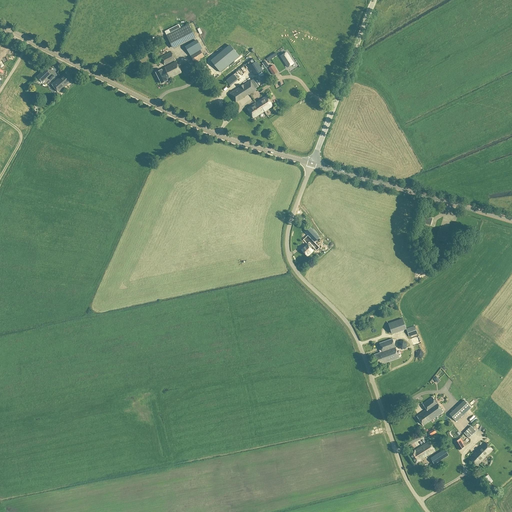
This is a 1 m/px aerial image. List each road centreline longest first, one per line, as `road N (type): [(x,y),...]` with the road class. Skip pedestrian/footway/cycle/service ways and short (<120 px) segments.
road 1 (unclassified): [(426,511),(404,478),(350,327),(287,254),(311,163)]
road 2 (tertiary): [(311,163),(206,130),(0,25)]
road 3 (tertiary): [(511,221),(311,163)]
road 4 (tertiary): [(311,163),(373,0)]
road 5 (track): [(54,53),(21,85),(32,121),(0,177)]
